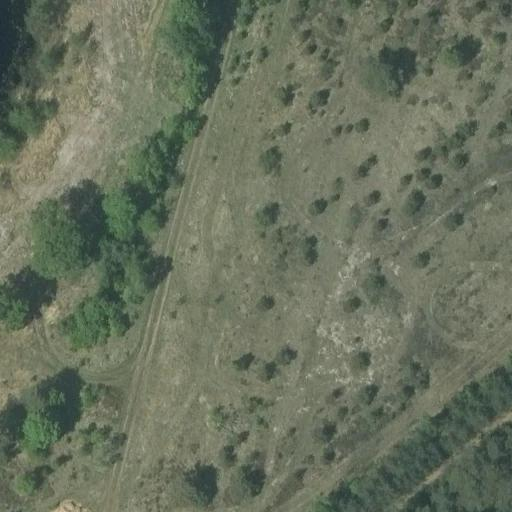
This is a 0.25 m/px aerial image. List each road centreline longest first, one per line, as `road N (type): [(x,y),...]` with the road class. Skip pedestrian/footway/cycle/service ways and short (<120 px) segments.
road 1 (track): [(231,0),(104,511)]
road 2 (track): [(390,511),(511,412)]
